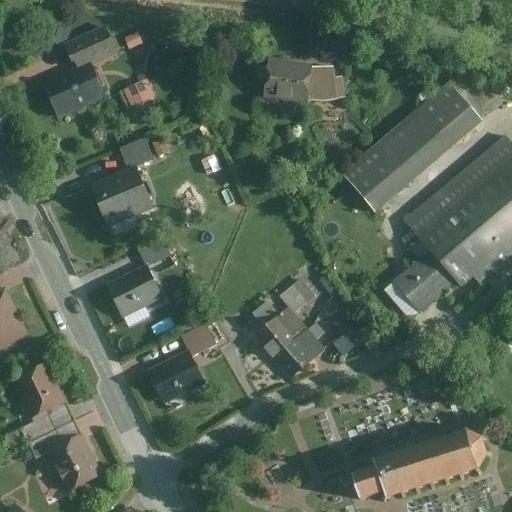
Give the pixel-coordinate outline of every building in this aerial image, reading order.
[(56,42),(66,46),(75,28),(63,23),(57,34),(47,30),(39,48),(51,53),(56,42)] [(119,50),(107,26),(69,45),(81,68),(45,86),(60,116),(110,91),(96,62),(119,50)] [(139,32),(127,39),(131,47),(144,40),(139,32)] [(313,64),(267,58),(262,97),(308,103),(312,70),(313,64)] [(332,68),(312,70),(308,103),(319,105),(337,101),(332,68)] [(153,93),(145,79),(130,87),(138,102),(153,93)] [(375,212),(482,119),(454,87),(347,180),(375,212)] [(171,151),(165,137),(151,143),(149,137),(124,149),(133,167),(93,186),(110,222),(153,201),(137,167),(171,151)] [(511,254),(511,140),(510,139),(409,224),(435,254),(405,279),(425,303),(455,278),(467,292),(511,254)] [(147,264),(107,284),(123,315),(167,293),(153,264),(178,251),(170,235),(140,250),(147,264)] [(254,337),(272,358),(310,327),(295,310),(316,292),(298,273),(278,290),(291,305),(254,337)] [(0,344),(30,330),(9,287),(0,291),(0,344)] [(361,303),(347,315),(356,326),(340,339),(351,351),(380,326),(361,303)] [(183,335),(191,349),(216,335),(209,323),(201,327),(194,314),(184,320),(190,330),(183,335)] [(327,346),(310,327),(272,358),(290,378),(327,346)] [(147,372),(164,404),(208,380),(198,361),(223,348),(216,335),(191,349),(184,353),(147,372)] [(16,380),(35,417),(67,401),(49,364),(16,380)] [(468,434),(375,461),(377,468),(354,475),(361,503),(385,496),(387,501),(483,473),(489,460),(484,440),(468,434)] [(79,435),(50,452),(71,487),(99,470),(79,435)] [(31,511),(18,503),(11,511),(31,511)]
